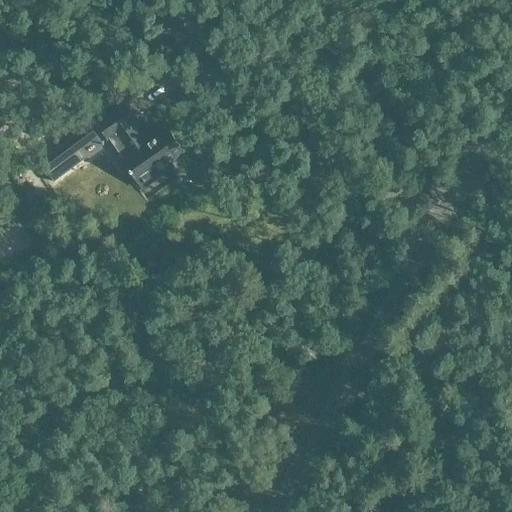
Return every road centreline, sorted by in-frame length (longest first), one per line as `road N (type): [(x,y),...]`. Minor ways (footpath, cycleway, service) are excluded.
road 1 (unclassified): [(441,220),(242,106),(209,72),(179,0)]
road 2 (unclassified): [(276,511),(441,220)]
road 3 (unclassified): [(441,220),(511,83)]
